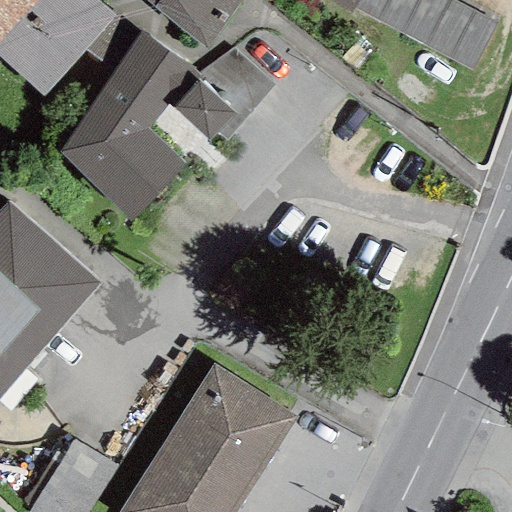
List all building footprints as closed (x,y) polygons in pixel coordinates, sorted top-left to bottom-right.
[(38,0),(0,43),(0,59),(41,96),(113,16),(94,0),(38,0)] [(0,0),(0,43),(38,0),(0,0)] [(144,0),(206,50),(242,0),(144,0)] [(324,0),(350,14),(354,7),(469,71),(495,25),(450,0),(324,0)] [(194,76),(139,32),(59,153),(128,222),(183,165),(147,128),(167,104),(209,139),(215,133),(233,115),(194,81),(197,78),(194,76)] [(233,48),(194,76),(197,78),(194,81),(233,115),(215,133),(226,141),(273,85),(233,48)] [(0,397),(101,281),(7,200),(0,208),(0,397)] [(213,364),(117,511),(232,511),(294,416),(213,364)] [(86,511),(116,465),(72,440),(26,511),(86,511)]
